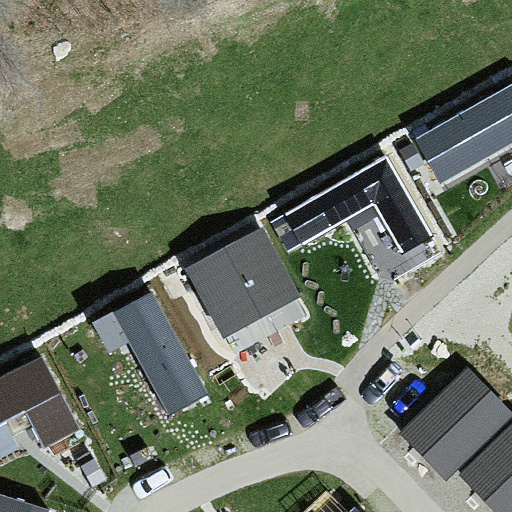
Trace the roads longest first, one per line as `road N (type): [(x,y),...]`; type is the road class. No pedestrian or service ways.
road 1 (unclassified): [(338,435),(345,401),(378,342),(511,220)]
road 2 (unclassified): [(338,435),(149,511)]
